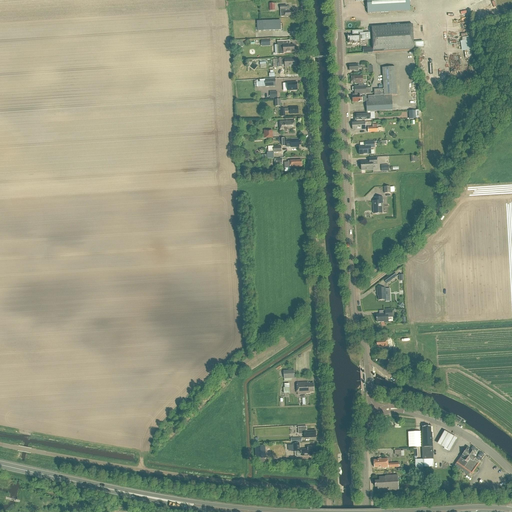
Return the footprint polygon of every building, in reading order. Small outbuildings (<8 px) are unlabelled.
[(410,11),(409,0),(355,0),(355,2),(367,1),(367,14),(410,11)] [(287,6),(280,6),(280,10),(281,17),(284,17),(293,17),(293,11),(287,11),(287,10),(287,6)] [(260,21),(257,22),(257,31),(263,31),(281,30),(280,21),(260,21)] [(372,28),(373,53),(414,50),(413,25),(372,28)] [(362,31),(358,31),(358,32),(358,34),(360,34),(360,36),(348,36),(348,44),(352,43),(352,44),(360,44),(360,40),(365,40),(364,33),(362,33),(362,31)] [(460,41),(462,51),(465,51),(465,58),(473,57),(470,40),(460,41)] [(294,45),(290,46),(290,45),(284,45),(284,41),(277,42),(278,55),(283,54),(283,53),(294,52),(294,45)] [(282,59),(277,60),(277,68),(282,68),(282,65),(285,65),(285,67),(296,67),(296,60),(291,60),(291,59),(282,59)] [(365,87),(355,87),(355,94),(353,94),(353,95),(352,95),(352,97),(353,102),(358,102),(363,102),(366,102),(366,103),(367,112),(392,111),(392,95),(397,95),(395,67),(382,68),(384,89),(374,89),(374,96),(368,97),(368,99),(366,99),(366,97),(362,97),(362,94),(365,94),(365,87)] [(351,77),(352,84),(355,84),(363,84),(363,76),(351,77)] [(265,80),(265,88),(276,87),(275,80),(265,80)] [(297,83),(287,83),(287,91),(297,91),(297,83)] [(289,109),(281,109),(281,117),(285,117),(285,112),(290,112),(290,114),(298,114),(298,107),(289,107),(289,109)] [(294,121),(279,122),(280,132),(287,131),(287,130),(295,130),(294,121)] [(352,123),(352,130),(354,130),(354,131),(365,130),(365,122),(352,123)] [(368,133),(378,133),(377,124),(372,125),(372,127),(367,128),(368,133)] [(272,130),(263,131),(264,139),(272,138),(272,130)] [(286,147),(286,144),(290,144),(290,148),(299,147),(299,146),(301,145),(300,141),(299,141),(299,139),(286,140),(286,139),(282,139),(282,147),(286,147)] [(374,142),(365,143),(365,146),(359,147),(359,155),(371,155),(370,148),(374,148),(374,142)] [(273,153),(281,152),(281,147),(273,147),(268,147),(268,159),(273,159),(273,153)] [(373,170),(372,165),(377,165),(377,158),(369,159),(369,162),(361,162),(361,171),(373,170)] [(375,202),(373,202),(374,214),(382,213),(381,204),(383,203),(382,197),(375,198),(375,202)] [(394,273),(384,280),(387,285),(397,277),(394,273)] [(377,295),(378,295),(378,301),(386,300),(385,288),(377,289),(377,295)] [(384,322),(384,323),(388,323),(388,318),(392,317),(392,311),(385,311),(385,315),(376,315),(377,323),(384,322)] [(284,371),(284,379),(294,378),(294,370),(284,371)] [(306,394),(310,394),(310,393),(314,392),(313,384),(308,384),(308,382),(297,383),(297,395),(306,395),(306,394)] [(307,427),(298,427),(299,434),(304,434),(304,438),(306,438),(316,438),(316,431),(307,431),(307,427)] [(432,467),(433,467),(433,447),(432,447),(432,433),(431,433),(431,427),(423,427),(423,433),(422,433),(423,460),(415,460),(416,470),(429,469),(429,468),(432,468),(432,467)] [(457,437),(444,429),(437,442),(449,450),(457,437)] [(420,431),(408,432),(409,447),(421,447),(420,431)] [(265,446),(254,447),(255,460),(266,459),(265,446)] [(312,453),(317,453),(316,446),(307,447),(308,450),(301,450),(301,452),(300,452),(295,453),(295,456),(296,457),(309,456),(309,457),(313,457),(312,453)] [(476,458),(473,455),(474,453),(467,448),(456,463),(472,474),(479,464),(474,460),(476,458)] [(374,460),(374,468),(378,468),(399,467),(399,464),(388,464),(388,459),(378,459),(378,458),(374,458),(374,460)] [(379,481),(375,481),(375,487),(377,487),(378,491),(383,491),(383,492),(399,491),(398,476),(385,476),(385,477),(379,478),(379,481)]
